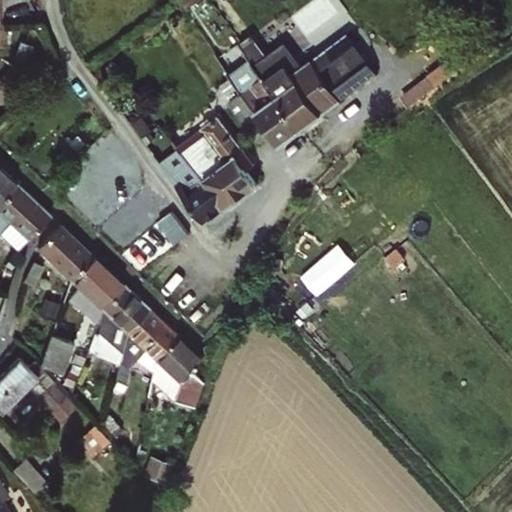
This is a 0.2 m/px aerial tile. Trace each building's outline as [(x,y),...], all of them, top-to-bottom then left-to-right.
[(287,143),(388,71),(359,29),(309,64),(290,39),(238,75),(287,143)] [(268,34),(250,40),(257,59),(275,53),(268,34)] [(206,220),(271,177),(229,112),(163,156),(206,220)] [(0,164),(0,203),(19,183),(0,164)] [(53,215),(19,183),(0,203),(0,208),(31,237),(53,215)] [(61,223),(41,246),(74,278),(95,255),(61,223)] [(127,285),(95,255),(74,278),(82,286),(69,298),(98,327),(99,322),(106,307),(127,285)] [(18,262),(14,256),(8,262),(13,267),(18,262)] [(44,268),(34,263),(24,282),(33,287),(44,268)] [(179,334),(151,308),(130,330),(121,362),(128,369),(154,375),(155,370),(158,357),(179,334)] [(73,342),(53,333),(41,366),(60,374),(73,342)] [(204,358),(179,334),(158,357),(155,370),(154,375),(176,402),(193,406),(201,380),(191,371),(204,358)] [(41,368),(33,359),(29,363),(19,355),(0,375),(0,405),(5,409),(29,383),(62,421),(78,407),(70,399),(47,374),(41,368)] [(83,436),(98,451),(113,437),(97,421),(83,436)] [(27,457),(15,467),(36,492),(48,481),(27,457)] [(0,511),(9,511),(1,498),(6,494),(0,484),(0,511)]
